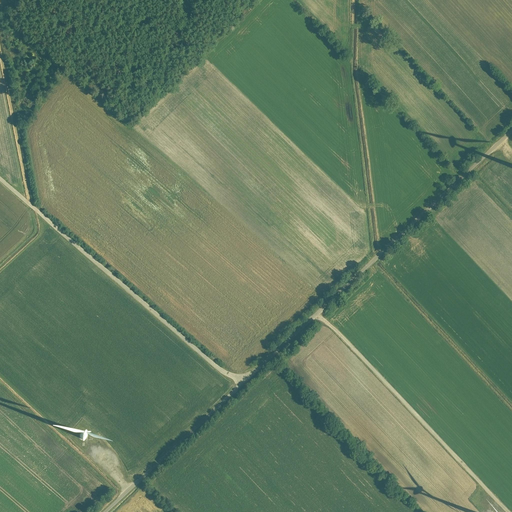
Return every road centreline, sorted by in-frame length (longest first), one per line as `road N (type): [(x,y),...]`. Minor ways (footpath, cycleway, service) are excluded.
road 1 (unclassified): [(105,511),(511,130)]
road 2 (track): [(245,379),(218,369),(0,178)]
road 3 (track): [(317,312),(508,511)]
